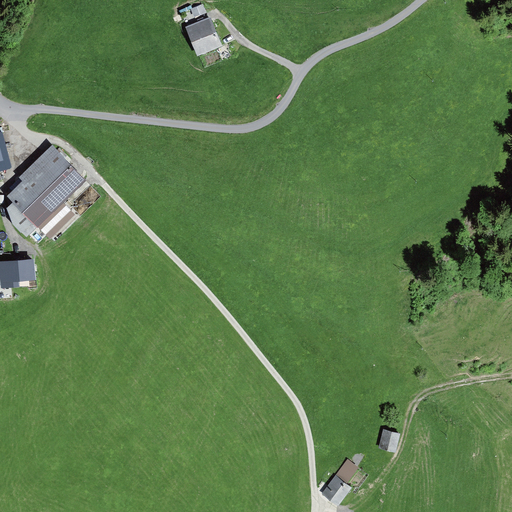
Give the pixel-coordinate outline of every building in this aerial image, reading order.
[(221,44),(210,18),(182,29),(194,56),(221,44)] [(3,134),(0,134),(0,173),(12,170),(3,134)] [(88,184),(52,148),(10,189),(14,193),(8,199),(50,242),(76,216),(65,205),(88,184)] [(35,274),(33,254),(0,256),(0,272),(1,285),(19,283),(19,275),(35,274)] [(402,433),(386,428),(381,444),(397,448),(402,433)] [(353,486),(339,475),(326,493),(341,503),(353,486)]
